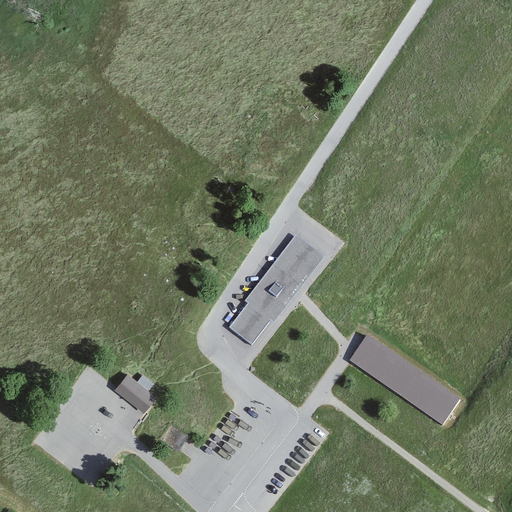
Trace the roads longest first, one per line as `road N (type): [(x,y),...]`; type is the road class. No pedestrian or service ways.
road 1 (unclassified): [(228,499),(284,416),(216,350),(214,318),(423,0)]
road 2 (unclassified): [(209,511),(140,449),(68,402)]
